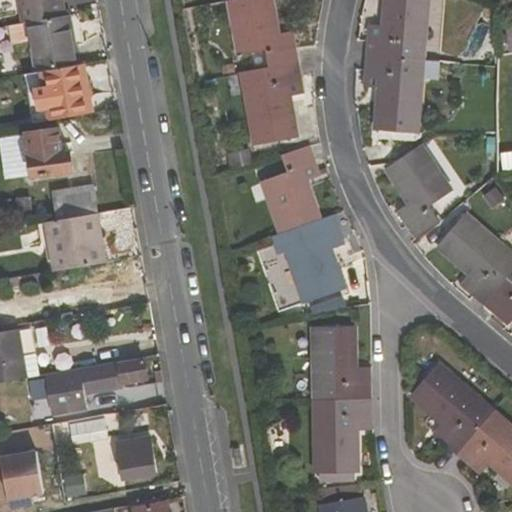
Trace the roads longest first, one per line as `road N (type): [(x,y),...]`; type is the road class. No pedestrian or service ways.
road 1 (tertiary): [(211,511),(116,0)]
road 2 (residential): [(344,0),(333,95),(362,200),(380,238),(413,274),(511,359)]
